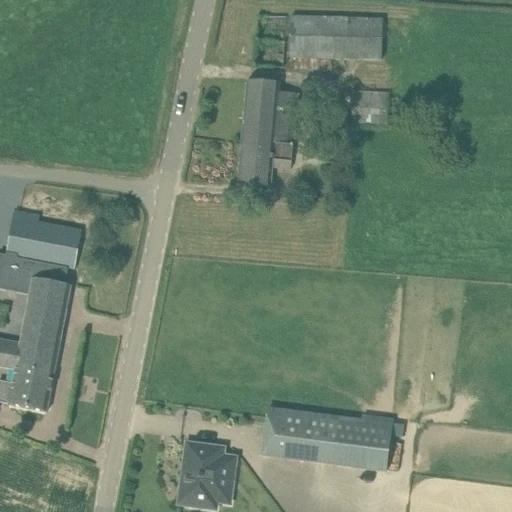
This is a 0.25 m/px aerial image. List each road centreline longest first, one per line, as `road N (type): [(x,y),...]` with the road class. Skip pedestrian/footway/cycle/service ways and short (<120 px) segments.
road 1 (unclassified): [(103,511),(164,191)]
road 2 (unclassified): [(164,191),(209,0)]
road 3 (unclassified): [(164,191),(0,169)]
